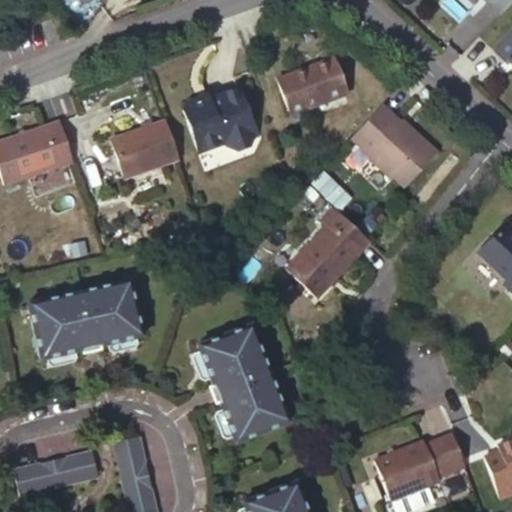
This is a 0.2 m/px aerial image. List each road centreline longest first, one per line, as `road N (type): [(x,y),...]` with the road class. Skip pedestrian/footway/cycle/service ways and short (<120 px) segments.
road 1 (residential): [(493,144),(368,305),(414,382)]
road 2 (residential): [(177,511),(166,438),(151,418),(120,410),(0,443)]
road 3 (residential): [(0,80),(234,0)]
road 4 (residential): [(336,0),(493,144)]
